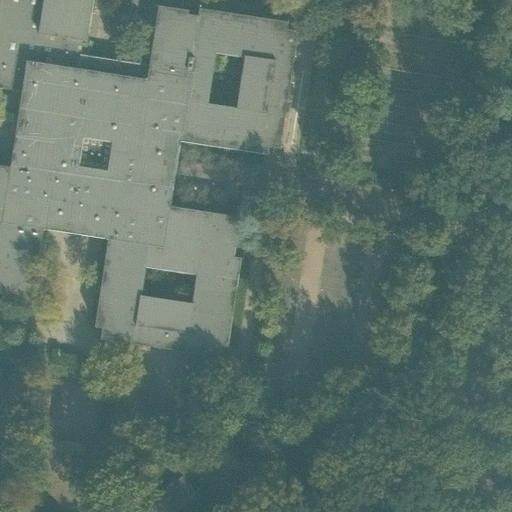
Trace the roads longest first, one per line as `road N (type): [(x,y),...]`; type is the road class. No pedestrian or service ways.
road 1 (unclassified): [(461,511),(466,396),(511,260)]
road 2 (residential): [(404,442),(294,511)]
